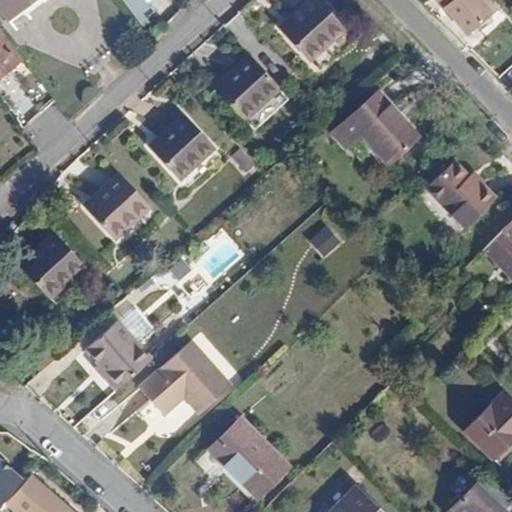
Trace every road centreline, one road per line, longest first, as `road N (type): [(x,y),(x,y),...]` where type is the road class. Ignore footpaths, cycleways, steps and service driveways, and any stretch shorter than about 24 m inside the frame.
road 1 (residential): [(223,0),(0,205)]
road 2 (residential): [(0,411),(30,421),(135,511)]
road 3 (residential): [(511,118),(394,0)]
